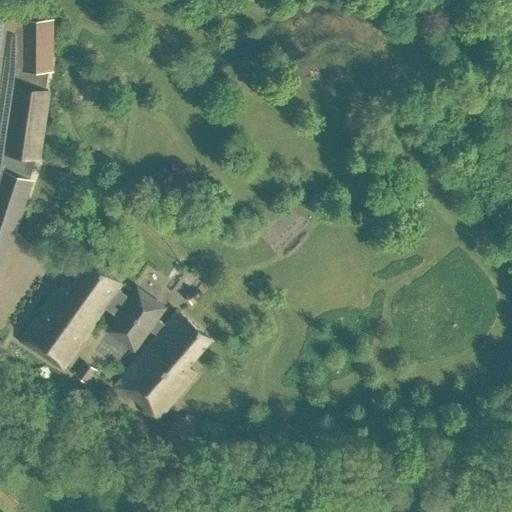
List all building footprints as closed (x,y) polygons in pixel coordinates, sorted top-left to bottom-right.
[(8,18),(0,16),(0,272),(30,181),(28,180),(37,156),(38,156),(48,89),(45,89),(49,67),(51,67),(51,20),(22,20),(22,23),(7,21),(8,18)] [(74,186),(76,174),(56,170),(54,183),(74,186)] [(21,340),(62,367),(78,345),(76,343),(81,337),(83,338),(98,317),(96,316),(103,306),(115,315),(105,330),(134,351),(149,330),(156,335),(113,388),(128,400),(134,395),(146,403),(142,410),(156,420),(195,371),(188,366),(212,338),(177,310),(165,324),(158,318),(166,306),(137,285),(129,296),(117,287),(121,282),(88,258),(71,281),(66,278),(58,289),(56,287),(42,307),(48,312),(41,321),(36,317),(21,340)] [(198,299),(193,290),(186,294),(192,303),(198,299)] [(87,383),(96,370),(84,361),(74,374),(87,383)] [(184,418),(175,414),(174,416),(164,436),(190,449),(203,420),(186,413),(184,418)] [(446,496),(435,495),(434,503),(445,505),(446,496)] [(511,511),(511,501),(502,499),(499,511),(511,511)]
